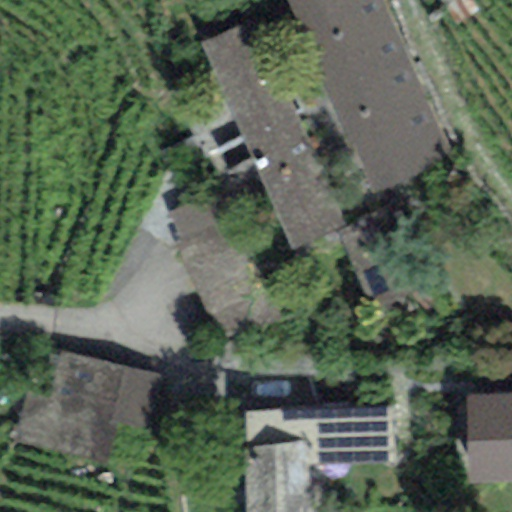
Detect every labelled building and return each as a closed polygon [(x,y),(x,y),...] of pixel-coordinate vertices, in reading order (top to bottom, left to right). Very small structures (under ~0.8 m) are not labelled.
[(383,0),(286,0),(375,195),(455,158),(383,0)] [(250,21),(198,44),(291,249),(343,225),(250,21)] [(224,190),(165,214),(216,341),(276,317),(224,190)] [(431,302),(390,208),(336,231),(377,326),(431,302)] [(159,375),(38,348),(16,442),(137,470),(159,375)] [(511,393),(465,395),(468,483),(511,481),(511,393)] [(387,405),(243,411),(247,511),(308,511),(308,481),(390,478),(387,405)]
